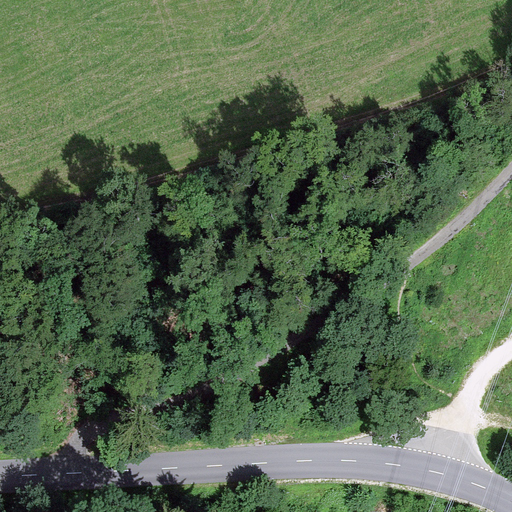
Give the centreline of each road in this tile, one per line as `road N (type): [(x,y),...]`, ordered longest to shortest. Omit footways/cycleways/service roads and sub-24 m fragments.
road 1 (track): [(511,63),(346,129),(0,211)]
road 2 (secondary): [(511,499),(437,472),(354,460),(0,476)]
road 3 (track): [(406,266),(193,393),(85,430),(74,472)]
road 4 (track): [(406,266),(397,293),(414,374),(463,415),(511,425)]
road 5 (track): [(511,165),(406,266)]
road 6 (track): [(437,472),(489,364),(511,351)]
